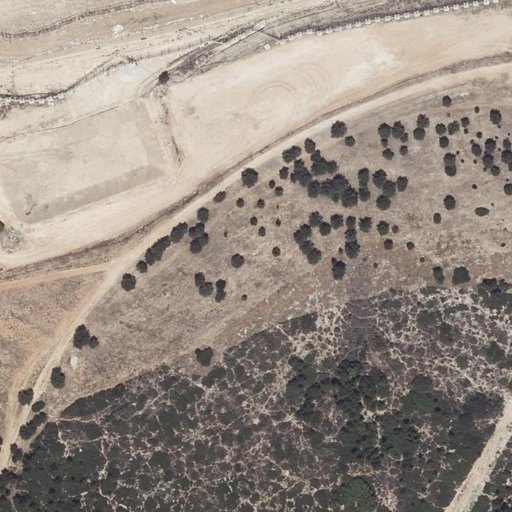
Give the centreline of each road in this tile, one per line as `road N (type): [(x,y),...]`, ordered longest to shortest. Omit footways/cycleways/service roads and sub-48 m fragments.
road 1 (track): [(511,67),(366,104),(263,157),(120,261),(29,396),(0,468)]
road 2 (track): [(449,511),(511,401)]
road 3 (track): [(120,261),(0,285)]
